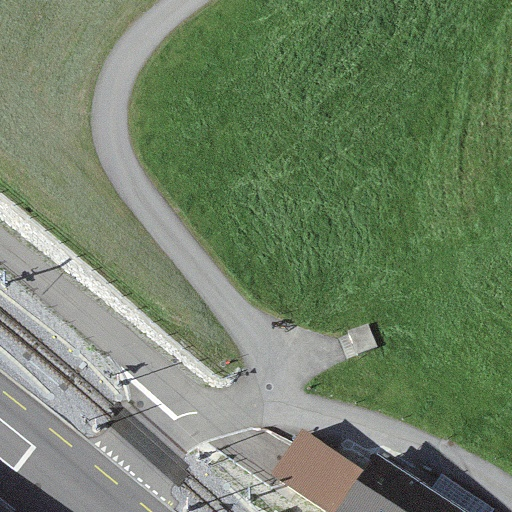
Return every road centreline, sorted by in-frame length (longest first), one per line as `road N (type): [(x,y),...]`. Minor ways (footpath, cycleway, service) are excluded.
road 1 (track): [(511,484),(438,437),(344,403),(268,409)]
road 2 (secondary): [(118,511),(0,416)]
